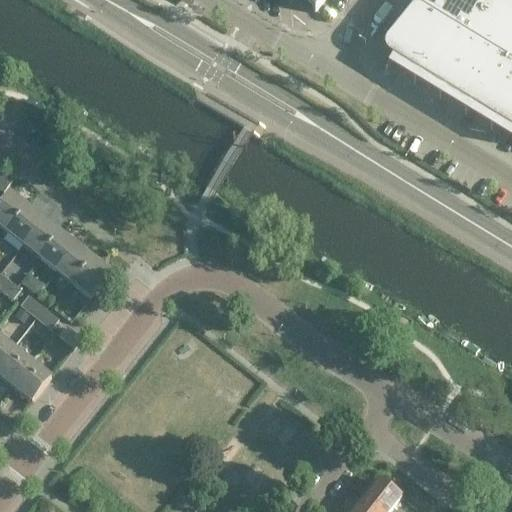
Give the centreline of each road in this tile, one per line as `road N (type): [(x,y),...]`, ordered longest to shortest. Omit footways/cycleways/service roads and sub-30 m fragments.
road 1 (tertiary): [(511,252),(104,0)]
road 2 (residential): [(387,394),(223,281),(191,278),(157,297)]
road 3 (unclassified): [(511,181),(319,65)]
road 4 (residential): [(27,463),(157,297)]
road 5 (residential): [(511,470),(387,394)]
road 6 (unclassified): [(319,65),(207,0)]
